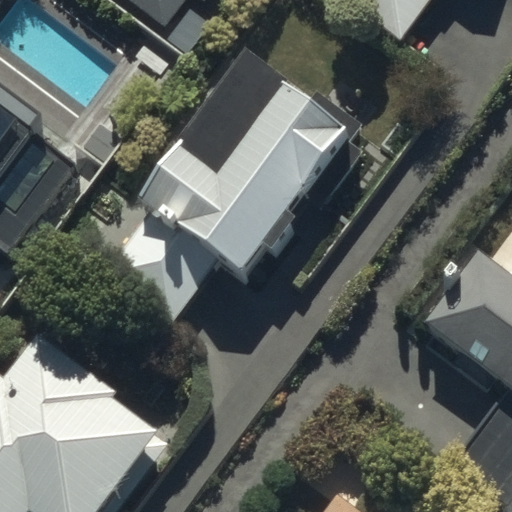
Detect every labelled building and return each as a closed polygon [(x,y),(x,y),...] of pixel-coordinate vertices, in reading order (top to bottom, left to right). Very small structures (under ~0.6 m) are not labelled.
[(178,0),(210,24),(228,0),(178,0)] [(329,0),(329,1),(398,52),(436,0),(329,0)] [(246,73),(139,222),(147,228),(105,287),(171,335),(214,276),(239,294),(262,263),(272,271),(295,238),(287,232),(303,210),(319,221),(360,164),(348,155),(361,136),(319,105),(309,119),(246,73)] [(0,263),(42,207),(0,177),(0,263)] [(511,298),(476,273),(423,347),(511,409),(511,298)] [(0,511),(127,511),(151,480),(146,476),(160,456),(102,413),(110,402),(18,335),(0,359),(0,511)]
